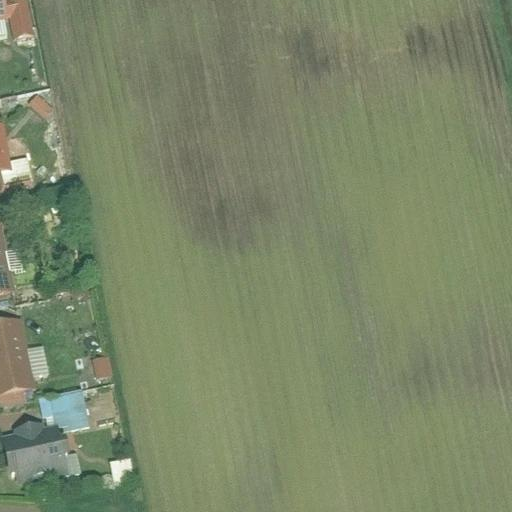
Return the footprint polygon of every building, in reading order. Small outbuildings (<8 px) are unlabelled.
[(2,0),(0,0),(0,29),(7,28),(11,49),(25,46),(18,13),(5,15),(2,0)] [(0,155),(0,191),(0,194),(31,188),(27,166),(3,171),(0,155)] [(6,258),(7,277),(19,277),(18,258),(6,258)] [(17,328),(0,331),(0,403),(31,397),(17,328)] [(55,431),(0,443),(0,458),(7,492),(66,479),(55,431)] [(108,467),(111,488),(132,485),(130,465),(108,467)]
